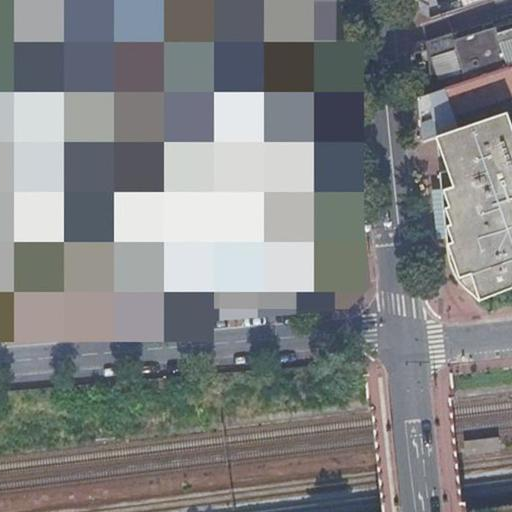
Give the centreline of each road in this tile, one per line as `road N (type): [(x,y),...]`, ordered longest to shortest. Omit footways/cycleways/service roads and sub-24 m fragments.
road 1 (residential): [(405,339),(371,334),(0,374)]
road 2 (primary): [(381,43),(405,339)]
road 3 (primary): [(405,339),(425,511)]
road 4 (residential): [(381,43),(511,0)]
